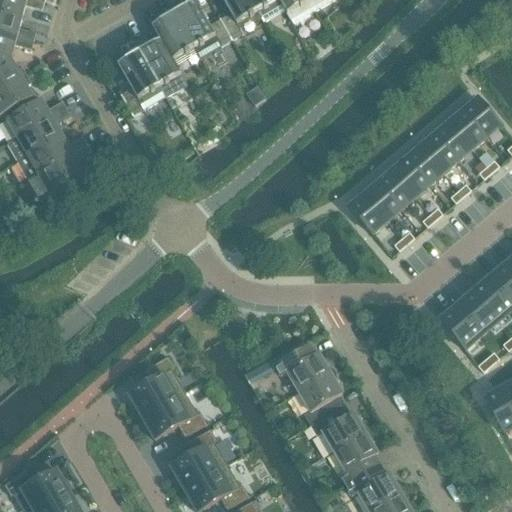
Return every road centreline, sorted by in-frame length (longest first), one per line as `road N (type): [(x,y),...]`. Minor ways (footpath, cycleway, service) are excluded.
road 1 (residential): [(511,211),(405,295),(249,293),(220,281),(179,232)]
road 2 (residential): [(179,232),(436,0)]
road 3 (unclassified): [(0,391),(179,232)]
road 4 (residential): [(179,232),(63,47)]
road 5 (residential): [(163,511),(114,430),(101,426),(89,429),(76,451),(112,511)]
road 6 (residential): [(451,511),(343,330)]
